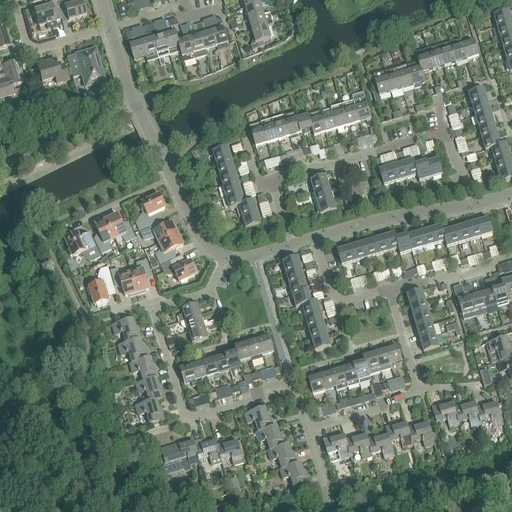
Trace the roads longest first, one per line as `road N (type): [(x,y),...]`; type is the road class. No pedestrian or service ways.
road 1 (residential): [(308,429),(290,382),(185,420),(153,307),(210,287)]
road 2 (residential): [(445,130),(270,178)]
road 3 (residential): [(170,178),(108,27)]
road 4 (residential): [(316,237),(471,204)]
road 5 (residential): [(108,27),(31,47),(14,0)]
road 6 (residential): [(511,257),(456,279),(389,288)]
road 7 (residential): [(389,288),(344,301),(332,295),(316,237)]
